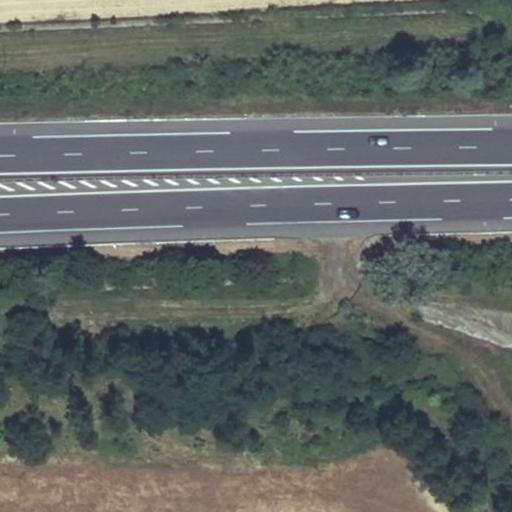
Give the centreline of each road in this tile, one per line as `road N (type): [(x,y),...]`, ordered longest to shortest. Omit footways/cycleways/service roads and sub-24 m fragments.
road 1 (motorway): [(0,215),(511,199)]
road 2 (motorway): [(511,147),(0,156)]
